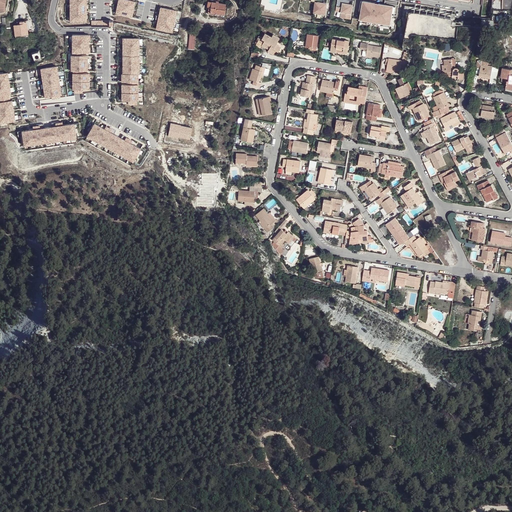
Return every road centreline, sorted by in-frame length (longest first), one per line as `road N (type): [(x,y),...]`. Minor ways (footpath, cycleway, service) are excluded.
road 1 (residential): [(414,154),(373,75),(297,62),(288,72),(270,173),(324,246),(396,260)]
road 2 (track): [(304,511),(264,456),(259,441),(274,431),(325,487),(370,511)]
road 3 (residential): [(511,99),(465,97),(511,193)]
road 4 (residential): [(55,0),(55,27),(104,35),(102,105)]
